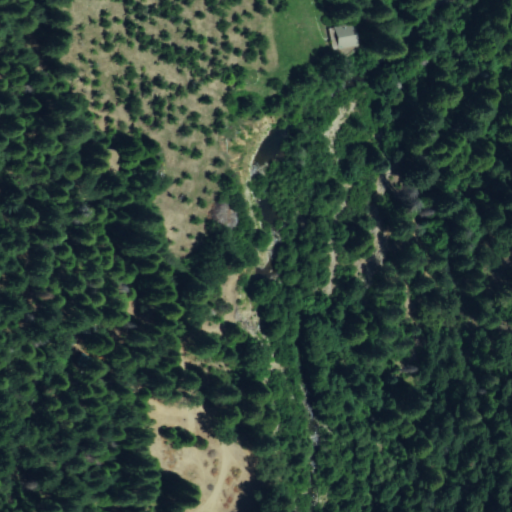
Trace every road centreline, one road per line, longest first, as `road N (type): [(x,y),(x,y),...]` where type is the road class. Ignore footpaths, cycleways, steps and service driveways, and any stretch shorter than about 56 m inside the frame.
road 1 (residential): [(204,511),(223,480),(218,444),(168,313),(86,153),(38,0)]
road 2 (residential): [(80,511),(98,442),(192,372)]
